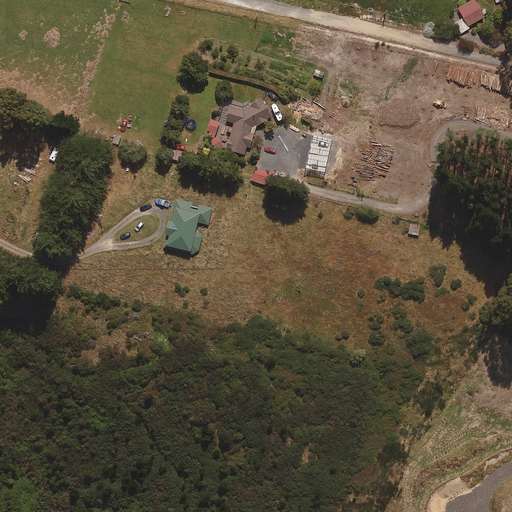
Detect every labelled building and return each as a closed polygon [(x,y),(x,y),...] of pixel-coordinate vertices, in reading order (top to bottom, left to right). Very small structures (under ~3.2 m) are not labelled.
[(485,17),(474,0),(472,0),(459,8),(464,18),(457,22),(462,31),(485,17)] [(326,73),(316,69),(313,75),(324,79),(326,73)] [(247,147),(250,148),(257,126),(273,116),(262,99),(244,110),(231,106),(227,121),(234,123),(226,149),(245,155),(247,147)] [(219,123),(211,120),(206,135),(215,137),(219,123)] [(224,147),(218,136),(210,140),(216,152),(224,147)] [(276,175),(256,169),(253,181),(272,187),(276,175)] [(166,242),(164,248),(192,254),(199,250),(202,236),(199,231),(197,230),(198,222),(208,225),(212,207),(176,199),(171,221),(169,221),(166,234),(169,236),(167,242),(166,242)] [(410,224),(408,234),(419,236),(421,226),(410,224)]
